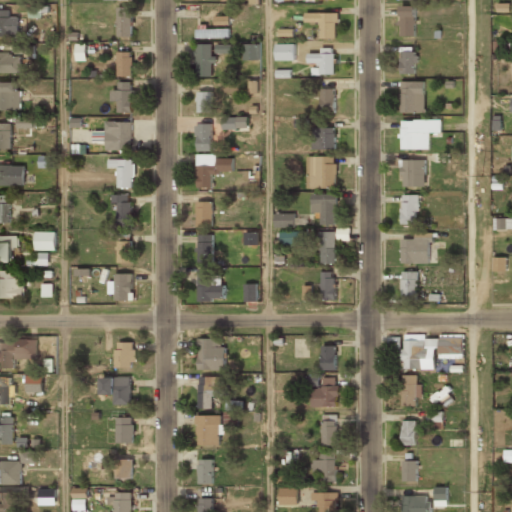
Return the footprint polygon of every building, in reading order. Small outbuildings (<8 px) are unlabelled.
[(400,36),(415,36),(415,5),(400,5),(400,36)] [(29,18),(39,17),(39,6),(29,6),(29,18)] [(131,7),(117,7),(117,36),(131,36),(131,7)] [(0,36),(18,36),(18,17),(10,17),(10,10),(0,10),(0,36)] [(337,12),(304,12),(304,23),(319,23),(319,38),(337,38),(337,12)] [(214,17),(214,25),(228,24),(227,17),(214,17)] [(196,38),(229,38),(229,28),(196,28),(196,38)] [(86,43),(76,44),(76,61),(86,60),(86,43)] [(213,76),(213,44),(195,44),(195,76),(213,76)] [(232,44),(216,44),(216,53),(232,53),(232,44)] [(260,44),(243,44),(243,60),(260,60),(260,44)] [(295,60),(295,44),(274,44),(274,60),(295,60)] [(400,73),(417,73),(417,49),(400,49),(400,73)] [(115,77),(131,77),(131,52),(115,52),(115,77)] [(0,72),(21,72),(21,53),(0,53),(0,72)] [(334,75),(334,53),(307,53),(307,65),(315,65),(315,75),(334,75)] [(0,81),(0,110),(19,110),(19,81),(0,81)] [(400,113),(424,113),(424,81),(400,81),(400,113)] [(131,82),(113,82),(113,102),(117,102),(117,112),(131,112),(131,82)] [(319,89),(319,112),(335,112),(335,89),(319,89)] [(197,91),(197,111),(212,111),(212,91),(197,91)] [(34,128),(33,118),(18,118),(18,128),(34,128)] [(225,127),(234,128),(235,120),(225,119),(225,127)] [(429,149),(429,133),(440,133),(440,120),(400,120),(400,149),(429,149)] [(106,122),(106,151),(131,151),(131,122),(106,122)] [(10,123),(0,123),(0,149),(10,149),(10,123)] [(195,151),(211,151),(211,123),(195,123),(195,151)] [(335,149),(335,127),(314,127),(314,149),(335,149)] [(39,167),(54,168),(55,156),(40,155),(39,167)] [(336,188),(336,156),(307,156),(307,188),(336,188)] [(216,166),(195,166),(195,188),(212,188),(212,173),(232,173),(232,158),(216,158),(216,166)] [(107,169),(117,169),(117,188),(134,188),(134,159),(107,159),(107,169)] [(401,159),(401,187),(425,187),(425,159),(401,159)] [(0,185),(24,185),(24,165),(0,165),(0,185)] [(401,223),(418,223),(418,193),(401,193),(401,223)] [(131,222),(131,194),(112,194),(112,211),(117,211),(117,222),(131,222)] [(311,213),(320,213),(320,226),(336,226),(336,194),(311,194),(311,213)] [(0,224),(9,224),(9,195),(0,195),(0,224)] [(213,201),(197,201),(197,225),(213,225),(213,201)] [(293,214),(276,214),(276,226),(293,226),(293,214)] [(511,217),(493,218),(494,229),(511,228),(511,217)] [(55,232),(34,232),(34,250),(55,250),(55,232)] [(335,232),(320,232),(320,264),(335,264),(335,232)] [(402,232),(402,263),(433,263),(433,232),(402,232)] [(213,261),(213,233),(198,233),(198,261),(213,261)] [(0,236),(0,263),(14,263),(14,236),(0,236)] [(131,262),(131,240),(117,240),(117,262),(131,262)] [(33,255),(33,265),(48,265),(48,255),(33,255)] [(505,270),(505,258),(494,258),(494,270),(505,270)] [(0,298),(23,298),(23,279),(13,279),(13,271),(0,271),(0,298)] [(199,300),(224,300),(224,282),(213,282),(213,271),(199,271),(199,300)] [(401,271),(401,297),(416,297),(416,271),(401,271)] [(133,272),(114,272),(114,279),(111,279),(111,300),(133,300),(133,272)] [(320,272),(320,300),(334,300),(334,272),(320,272)] [(256,283),(243,283),(243,301),(256,301),(256,283)] [(42,297),(53,296),(52,284),(41,285),(42,297)] [(303,300),(312,300),(313,286),(303,285),(303,300)] [(464,339),(403,338),(403,368),(436,369),(436,357),(464,357),(464,339)] [(198,339),(198,369),(224,369),(224,339),(198,339)] [(21,355),(21,342),(0,342),(0,368),(14,368),(14,355),(21,355)] [(114,366),(135,366),(135,342),(114,342),(114,366)] [(321,370),(336,370),(336,345),(320,345),(321,370)] [(303,375),(304,386),(320,386),(319,375),(303,375)] [(101,376),(101,395),(114,395),(114,405),(131,405),(131,376),(101,376)] [(197,408),(212,408),(212,397),(221,397),(221,376),(197,376),(197,408)] [(402,376),(402,405),(419,405),(419,376),(402,376)] [(0,405),(10,405),(10,377),(0,377),(0,405)] [(30,389),(40,389),(40,378),(30,378),(30,389)] [(311,389),(311,407),(337,407),(337,378),(323,378),(323,389),(311,389)] [(442,412),(428,412),(428,424),(442,424),(442,412)] [(196,445),(221,445),(221,415),(196,415),(196,445)] [(116,443),(133,443),(133,417),(116,417),(116,443)] [(0,444),(13,444),(13,418),(0,418),(0,444)] [(416,420),(401,420),(401,444),(416,444),(416,420)] [(321,421),(321,446),(337,446),(337,421),(321,421)] [(312,461),(312,473),(320,473),(320,482),(335,482),(335,452),(318,452),(318,461),(312,461)] [(132,479),(133,460),(117,459),(116,478),(132,479)] [(197,460),(197,484),(212,484),(212,460),(197,460)] [(0,484),(21,484),(21,461),(0,461),(0,484)] [(402,461),(402,482),(416,482),(416,461),(402,461)] [(88,488),(73,487),(73,497),(88,498),(88,488)] [(447,487),(435,487),(435,505),(447,505),(447,487)] [(39,505),(56,505),(56,489),(39,488),(39,505)] [(296,505),(297,489),(280,488),(279,504),(296,505)] [(0,511),(13,511),(13,492),(0,492),(0,511)] [(131,511),(131,492),(111,492),(111,511),(131,511)] [(310,492),(310,503),(318,503),(318,511),(337,511),(337,492),(310,492)] [(431,511),(431,496),(401,496),(401,511),(431,511)] [(86,510),(86,499),(73,499),(73,510),(86,510)] [(197,499),(197,511),(212,511),(212,499),(197,499)]
